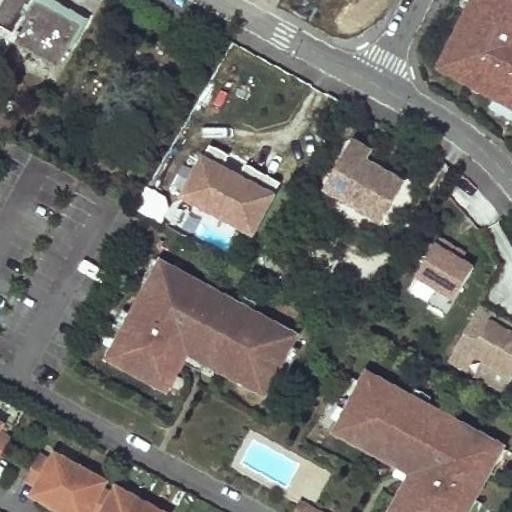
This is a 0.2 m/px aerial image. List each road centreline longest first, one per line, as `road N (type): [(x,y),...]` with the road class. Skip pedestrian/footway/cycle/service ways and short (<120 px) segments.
road 1 (residential): [(370,85),(213,0)]
road 2 (residential): [(511,177),(455,128),(370,85)]
